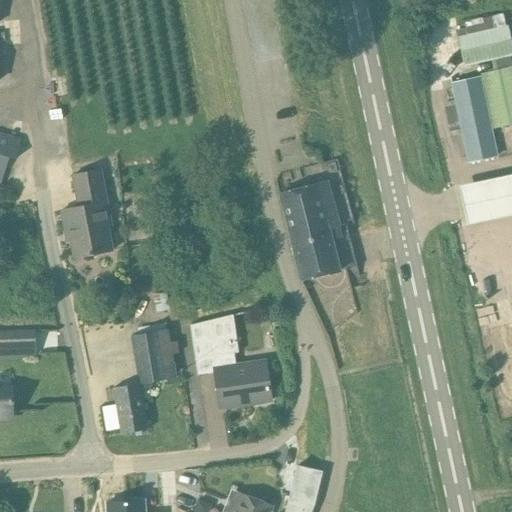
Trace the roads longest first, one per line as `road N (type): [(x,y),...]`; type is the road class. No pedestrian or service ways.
road 1 (secondary): [(461,511),(351,0)]
road 2 (unclassified): [(0,471),(213,461),(266,447),(290,428),(303,400),(298,316)]
road 3 (unclassified): [(298,316),(229,0)]
road 4 (residential): [(333,511),(343,447),(330,376),(298,316)]
